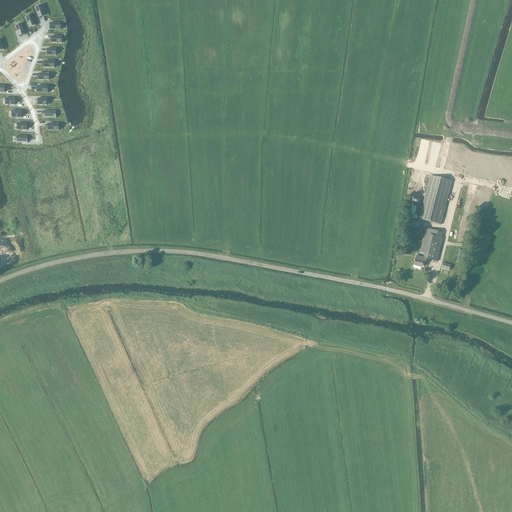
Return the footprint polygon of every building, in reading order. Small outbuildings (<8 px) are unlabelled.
[(35,7),(35,8),(38,18),(45,16),(41,5),(41,6),(36,8),(35,7)] [(35,26),(32,16),(26,18),(29,28),(35,26)] [(24,34),(21,24),(15,26),(19,36),(24,34)] [(440,224),(450,181),(429,176),(419,219),(440,224)] [(420,203),(425,181),(419,180),(414,202),(420,203)] [(413,265),(421,267),(423,261),(426,262),(426,259),(437,261),(443,239),(441,238),(442,232),(425,229),(418,257),(415,256),(413,265)]
